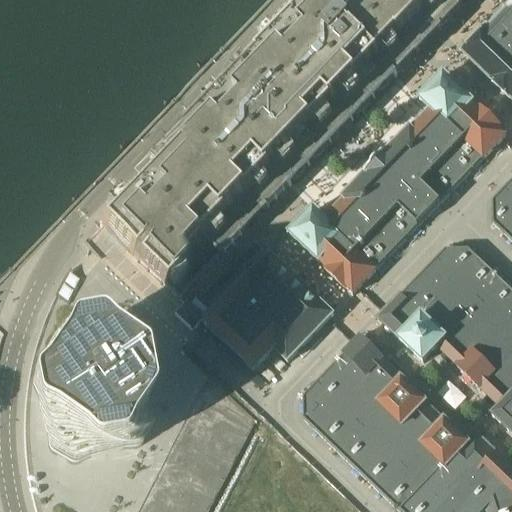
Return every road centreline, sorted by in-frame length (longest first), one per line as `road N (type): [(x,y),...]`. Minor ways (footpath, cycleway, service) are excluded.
road 1 (unclassified): [(17,511),(9,396),(34,293),(54,254),(297,0)]
road 2 (unknown): [(117,282),(157,322),(179,325),(256,402),(274,404)]
